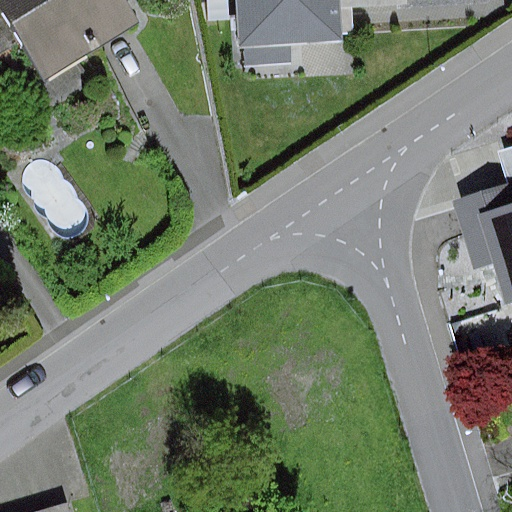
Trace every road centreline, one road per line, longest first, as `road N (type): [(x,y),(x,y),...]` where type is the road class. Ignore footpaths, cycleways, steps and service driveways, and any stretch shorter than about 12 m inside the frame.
road 1 (residential): [(354,180),(0,434)]
road 2 (residential): [(354,180),(454,511)]
road 3 (residential): [(511,76),(354,180)]
